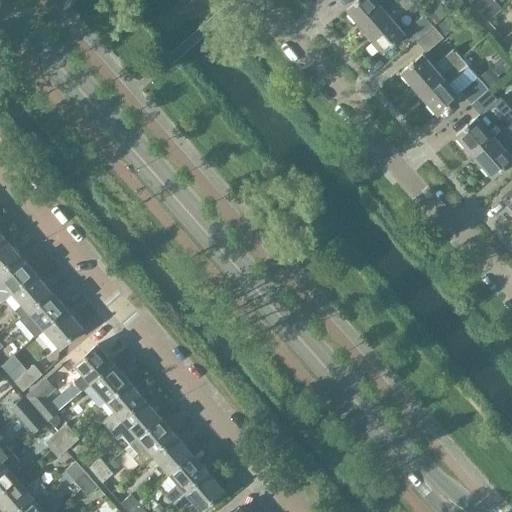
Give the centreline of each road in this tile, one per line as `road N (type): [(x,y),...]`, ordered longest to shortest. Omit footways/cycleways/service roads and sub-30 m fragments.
road 1 (tertiary): [(399,450),(4,0)]
road 2 (residential): [(0,175),(298,511)]
road 3 (residential): [(511,288),(253,0)]
